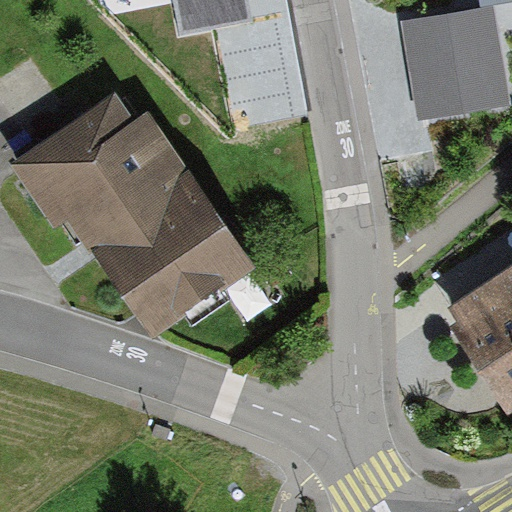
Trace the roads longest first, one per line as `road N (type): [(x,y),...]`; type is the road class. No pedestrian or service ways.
road 1 (residential): [(356,468),(360,279),(314,0)]
road 2 (residential): [(0,322),(291,415),(332,438),(356,468)]
